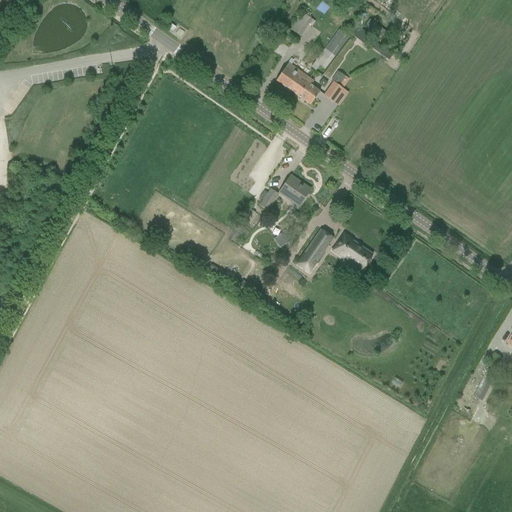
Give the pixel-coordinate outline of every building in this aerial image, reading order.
[(0,0),(0,23),(14,3),(9,0),(0,0)] [(289,29),(300,37),(312,20),(300,13),(289,29)] [(369,19),(365,25),(372,31),(377,25),(369,19)] [(358,29),(353,37),(362,43),(367,36),(358,29)] [(310,67),(316,71),(319,66),(324,70),(348,38),(339,31),(320,57),(319,56),(310,67)] [(392,37),(387,43),(394,48),(398,42),(392,37)] [(276,82),(297,97),(310,106),(319,92),(311,86),(313,82),(288,64),(281,73),(276,82)] [(342,90),(338,87),(344,77),(337,72),(330,81),(333,83),(324,96),(333,103),(342,90)] [(279,193),(299,207),(310,190),(290,177),(279,193)] [(259,206),(267,212),(278,195),(270,189),(267,194),(263,200),(259,206)] [(274,227),(270,232),(275,236),(279,231),(274,227)] [(284,232),(279,235),(285,244),(290,240),(284,232)] [(344,235),(333,251),(361,271),(372,255),(344,235)] [(315,238),(296,264),(309,273),(327,246),(315,238)] [(236,293),(249,301),(256,290),(242,282),(236,293)] [(487,363),(494,367),(499,357),(493,353),(487,363)] [(473,397),(482,402),(497,374),(488,370),(473,397)]
